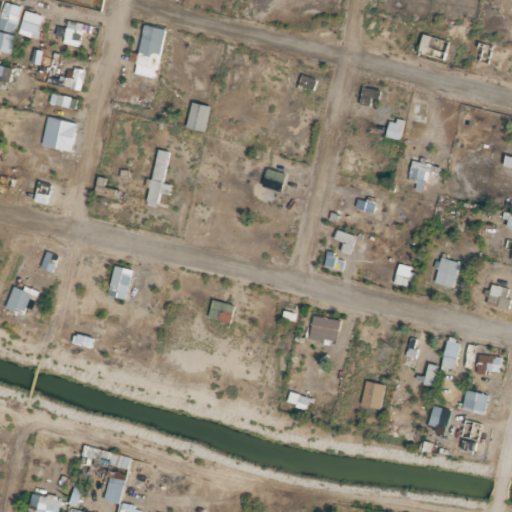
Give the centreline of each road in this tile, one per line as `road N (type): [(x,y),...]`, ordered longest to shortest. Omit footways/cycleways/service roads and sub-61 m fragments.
road 1 (residential): [(511,341),(0,224)]
road 2 (residential): [(511,106),(114,11)]
road 3 (residential): [(116,0),(36,358)]
road 4 (residential): [(353,0),(285,289)]
